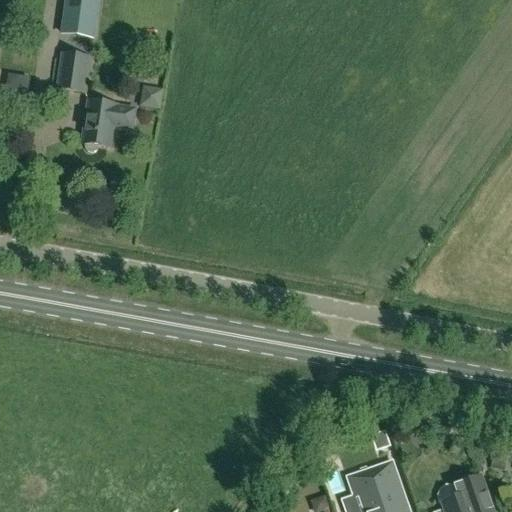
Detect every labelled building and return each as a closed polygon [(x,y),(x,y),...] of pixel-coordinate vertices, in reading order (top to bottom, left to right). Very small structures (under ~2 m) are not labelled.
[(99,0),(66,0),(62,34),(94,39),(99,0)] [(61,55),(55,91),(86,95),(91,59),(61,55)] [(136,111),(118,108),(89,104),(83,147),(86,147),(86,148),(86,152),(88,154),(91,156),(94,155),(97,153),(98,150),(99,149),(111,151),(115,130),(132,132),(136,111)] [(407,511),(392,465),(348,480),(355,499),(359,498),(364,511),(407,511)] [(444,511),(440,511),(473,511),(473,510),(490,504),(481,478),(454,487),(448,487),(441,491),(438,498),(440,507),(442,506),(444,511)]
